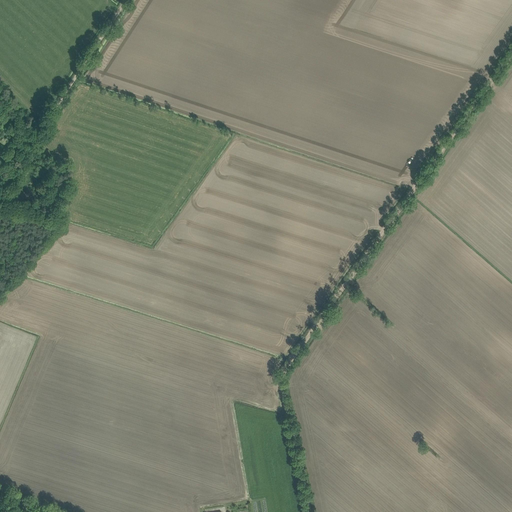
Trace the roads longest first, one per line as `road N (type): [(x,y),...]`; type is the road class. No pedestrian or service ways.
road 1 (track): [(511,52),(284,370),(311,511)]
road 2 (track): [(0,196),(126,0)]
